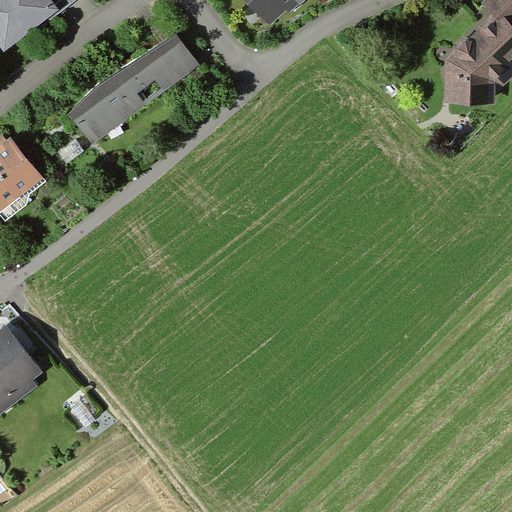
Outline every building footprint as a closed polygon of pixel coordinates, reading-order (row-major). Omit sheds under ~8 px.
[(60,0),(0,0),(0,37),(9,49),(66,7),(60,0)] [(299,0),(255,0),(275,21),(299,0)] [(495,17),(450,58),(448,103),(498,106),(500,80),(511,68),(511,0),(483,0),(481,2),(495,17)] [(179,30),(70,106),(94,139),(203,63),(179,30)] [(50,177),(18,135),(0,148),(0,206),(3,211),(50,177)] [(46,372),(11,325),(0,332),(0,415),(41,386),(36,380),(46,372)]
